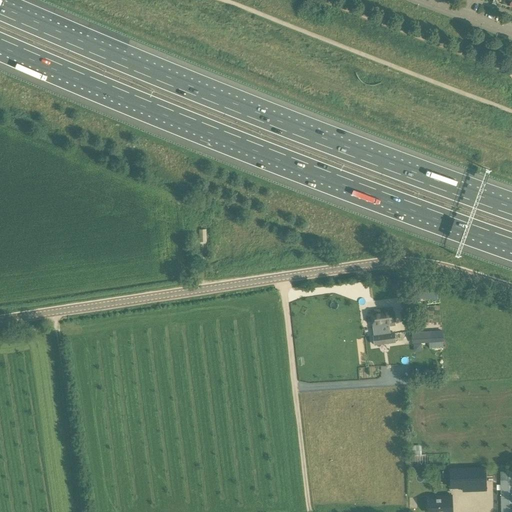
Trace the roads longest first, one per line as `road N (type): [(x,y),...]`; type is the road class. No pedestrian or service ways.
road 1 (motorway): [(511,210),(0,9)]
road 2 (motorway): [(0,43),(511,242)]
road 3 (tertiary): [(0,320),(387,262),(453,270),(511,289)]
road 4 (track): [(55,312),(83,511)]
